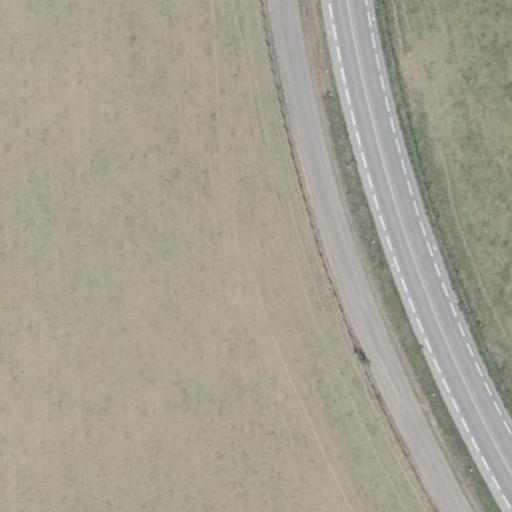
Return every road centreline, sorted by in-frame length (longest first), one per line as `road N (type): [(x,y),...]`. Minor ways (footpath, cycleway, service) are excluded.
road 1 (track): [(275,0),(290,98),(367,356),(442,511)]
road 2 (primary): [(346,0),(371,125),(420,280),(473,405),(511,472)]
